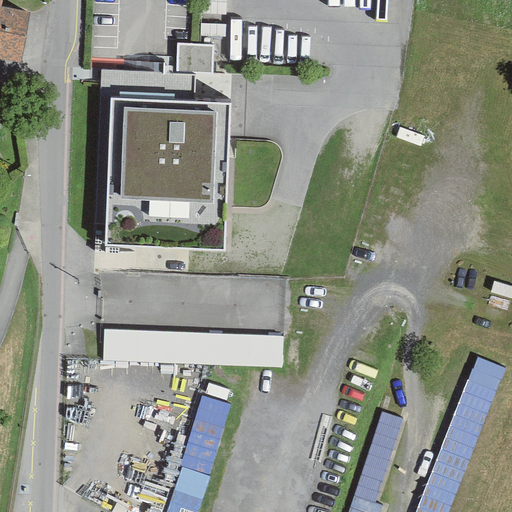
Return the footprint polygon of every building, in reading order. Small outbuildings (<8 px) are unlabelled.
[(0,5),(0,58),(20,62),(30,13),(0,6),(0,5)] [(179,38),(180,64),(211,62),(210,37),(179,38)] [(229,103),(110,98),(104,246),(223,250),(229,103)] [(284,359),(285,325),(105,322),(105,356),(284,359)] [(475,349),(419,511),(451,511),(504,359),(475,349)] [(200,511),(231,394),(201,387),(168,511),(200,511)] [(377,511),(408,410),(382,403),(349,511),(377,511)]
